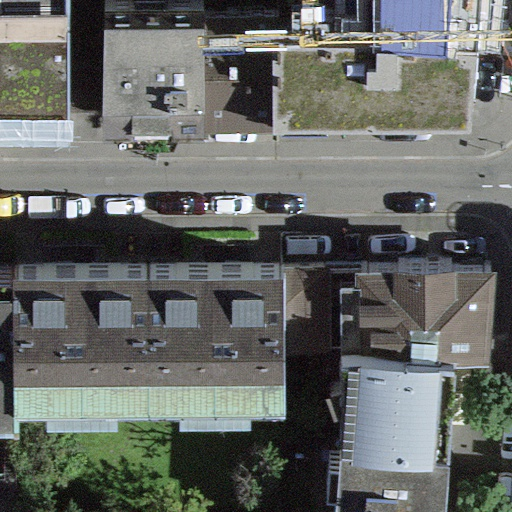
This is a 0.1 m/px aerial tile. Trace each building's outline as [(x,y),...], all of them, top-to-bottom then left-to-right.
[(67,6),(66,0),(0,0),(0,103),(3,104),(3,94),(34,93),(34,102),(67,102),(67,6)] [(202,110),(201,5),(201,0),(106,0),(105,111),(143,111),(143,120),(144,123),(174,123),(179,111),(202,110)] [(304,18),(304,0),(276,0),(276,5),(276,20),(304,21),(304,18)] [(403,0),(402,24),(409,24),(476,29),(478,29),(507,31),(509,0),(403,0)] [(276,20),(276,5),(235,5),(204,5),(201,5),(202,110),(266,110),(277,110),(277,105),(276,20)] [(409,24),(402,24),(375,22),(304,21),(276,20),(277,105),(471,104),(476,29),(409,24)] [(325,261),(325,260),(281,260),(281,337),(309,337),(341,337),(362,337),(454,343),(484,346),(490,259),(451,259),(451,254),(398,255),(398,260),(361,260),(325,261)] [(281,366),(281,337),(281,260),(254,260),(254,259),(176,260),(176,261),(148,261),(149,388),(182,388),(282,388),(281,366)] [(16,389),(16,261),(0,261),(0,391),(16,392),(16,389)] [(43,261),(16,261),(16,389),(149,388),(148,261),(121,261),(43,261)] [(371,431),(447,437),(454,346),(454,343),(362,337),(341,337),(341,339),(341,372),(341,401),(342,429),(342,431),(371,431)] [(371,431),(342,431),(336,511),(441,511),(446,440),(447,437),(371,431)] [(16,511),(17,471),(0,471),(0,511),(16,511)]
